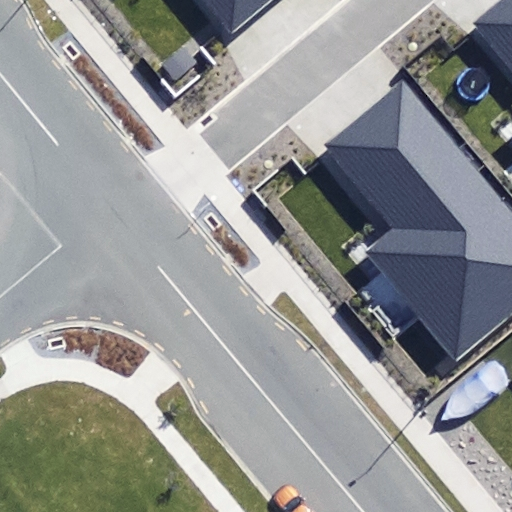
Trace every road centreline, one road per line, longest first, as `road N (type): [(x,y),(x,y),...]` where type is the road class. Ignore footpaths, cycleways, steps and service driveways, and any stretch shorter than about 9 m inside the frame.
road 1 (residential): [(110,205),(366,511)]
road 2 (residential): [(0,71),(110,205)]
road 3 (residential): [(110,205),(0,297)]
